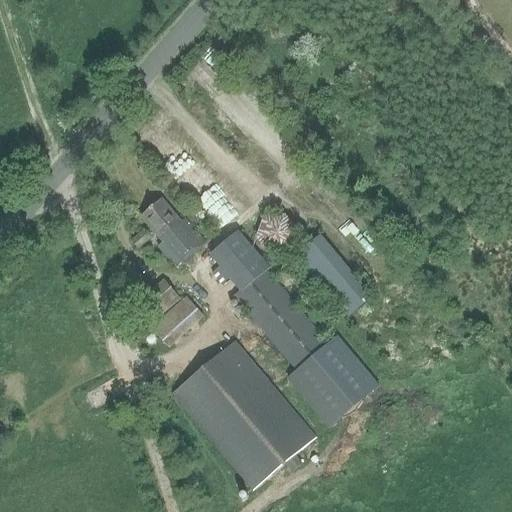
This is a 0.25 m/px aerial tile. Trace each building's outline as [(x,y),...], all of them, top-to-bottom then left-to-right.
[(161,200),(141,217),(163,243),(159,247),(177,269),(206,244),(185,219),(181,223),(161,200)] [(299,232),(285,215),(263,219),(256,238),(270,255),(291,252),(299,232)] [(296,371),(327,345),(266,272),(269,269),(238,232),(210,255),(220,267),(212,273),(223,286),(231,280),(242,292),(235,298),(296,371)] [(149,240),(143,233),(132,241),(138,248),(149,240)] [(350,317),(378,295),(328,233),(301,254),(350,317)] [(367,253),(377,261),(388,246),(378,238),(367,253)] [(149,326),(181,300),(164,280),(133,306),(149,326)] [(177,305),(151,329),(169,349),(195,326),(177,305)] [(316,439),(235,343),(172,395),(253,492),(316,439)]
